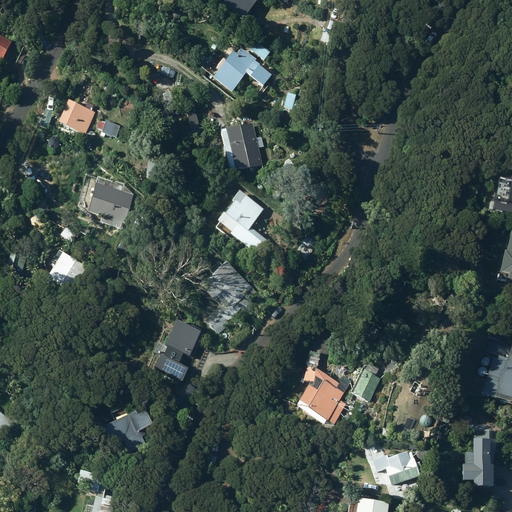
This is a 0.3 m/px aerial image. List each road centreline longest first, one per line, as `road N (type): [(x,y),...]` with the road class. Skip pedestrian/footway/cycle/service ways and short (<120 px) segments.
road 1 (unclassified): [(161,511),(204,412),(346,253),(374,198)]
road 2 (unclassified): [(374,198),(402,93),(471,0)]
road 3 (residential): [(374,198),(345,116),(349,0)]
road 4 (unclassified): [(80,0),(0,143)]
